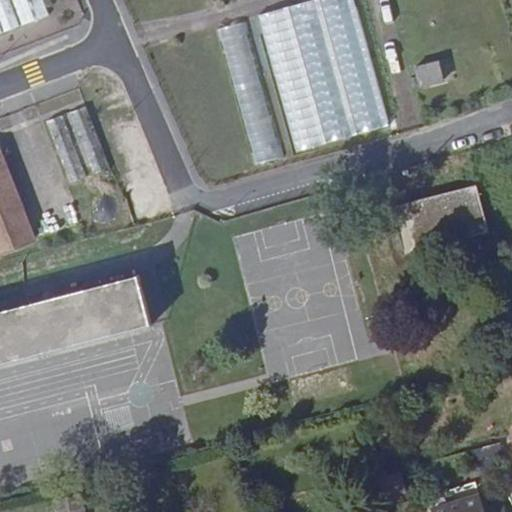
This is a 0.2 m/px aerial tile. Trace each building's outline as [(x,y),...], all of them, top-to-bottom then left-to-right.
[(46,0),(0,0),(0,37),(53,18),(46,0)] [(281,20),(323,8),(328,7),(325,0),(290,0),(275,4),(281,20)] [(323,8),(353,128),(369,125),(341,3),(328,7),(323,8)] [(244,11),(249,29),(274,22),(281,20),(275,4),(244,11)] [(274,22),(302,141),(353,128),(323,8),(281,20),(274,22)] [(244,22),(220,28),(236,97),(260,92),(244,22)] [(276,147),(302,141),(274,22),(249,29),(276,147)] [(438,61),(417,66),(424,86),(443,82),(438,61)] [(89,102),(50,117),(73,179),(111,166),(89,102)] [(1,143),(0,143),(0,248),(35,236),(1,143)] [(475,172),(390,196),(401,240),(486,216),(475,172)] [(0,364),(152,325),(138,276),(0,311),(0,364)] [(503,455),(499,444),(465,454),(468,464),(503,455)] [(85,511),(81,493),(57,499),(60,511),(85,511)] [(436,510),(436,511),(487,511),(483,497),(436,510)]
